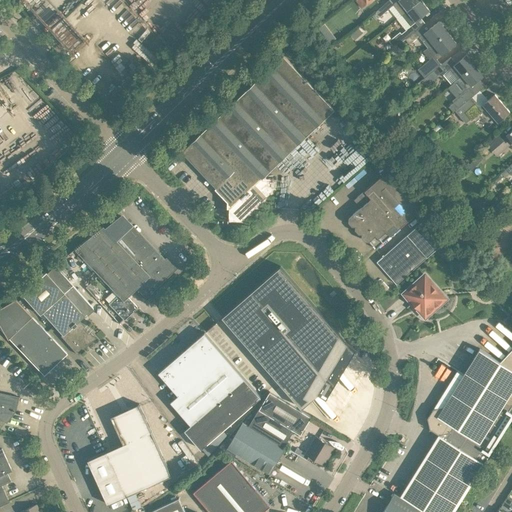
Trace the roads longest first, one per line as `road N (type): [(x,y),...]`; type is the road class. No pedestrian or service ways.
road 1 (residential): [(231,267),(275,233),(294,232),(311,240),(398,341),(397,404),(334,511)]
road 2 (residential): [(77,511),(48,449),(50,410),(231,267)]
road 3 (tertiary): [(126,152),(288,0)]
road 4 (residential): [(126,152),(0,17)]
road 5 (tertiary): [(0,253),(126,152)]
road 6 (residential): [(231,267),(126,152)]
